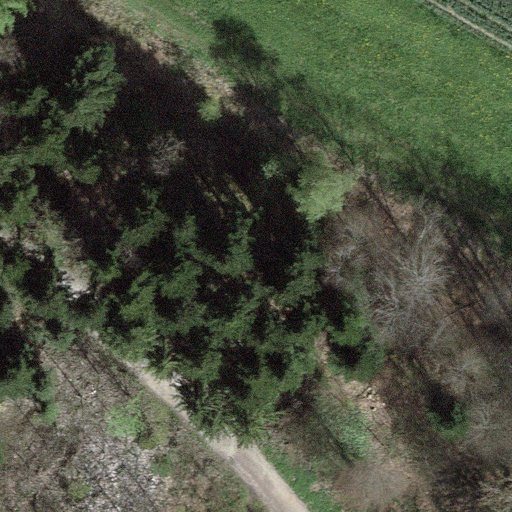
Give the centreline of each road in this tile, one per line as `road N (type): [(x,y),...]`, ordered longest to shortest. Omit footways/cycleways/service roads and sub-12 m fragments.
road 1 (track): [(185,409),(0,260)]
road 2 (track): [(185,409),(284,511)]
